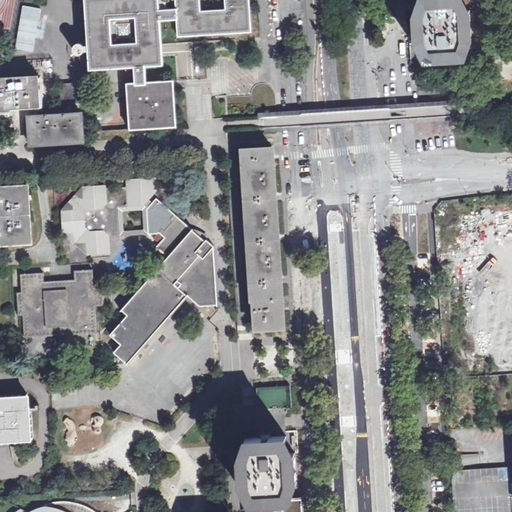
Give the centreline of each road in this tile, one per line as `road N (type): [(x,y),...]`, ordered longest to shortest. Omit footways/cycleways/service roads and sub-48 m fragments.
road 1 (secondary): [(382,511),(366,186)]
road 2 (secondary): [(343,189),(365,511)]
road 3 (secondary): [(325,0),(343,189)]
road 4 (secondary): [(366,186),(355,0)]
road 5 (unclassified): [(366,186),(511,180)]
